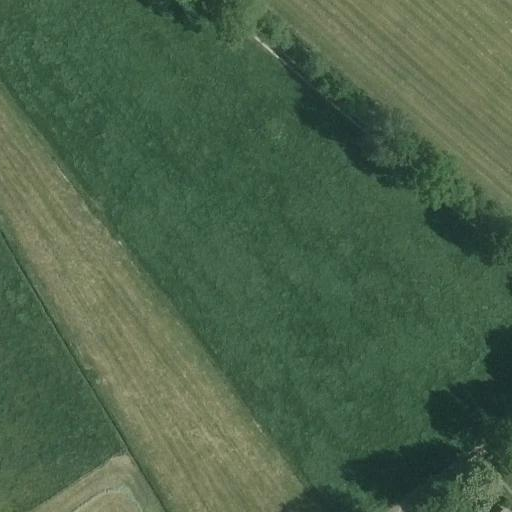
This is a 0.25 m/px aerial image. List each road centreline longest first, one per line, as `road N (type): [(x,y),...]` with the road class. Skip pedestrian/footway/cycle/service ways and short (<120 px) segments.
road 1 (track): [(511,242),(253,0)]
road 2 (track): [(390,511),(511,425)]
